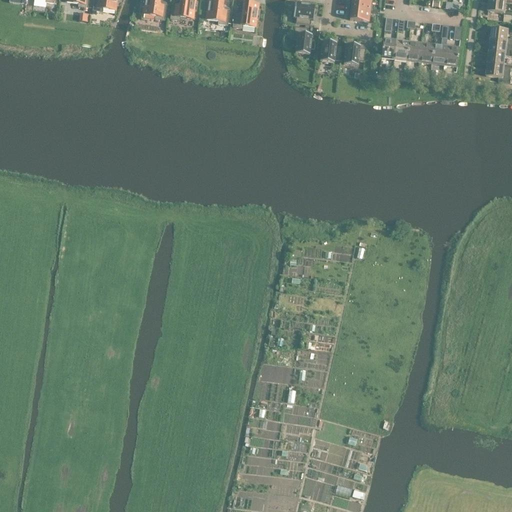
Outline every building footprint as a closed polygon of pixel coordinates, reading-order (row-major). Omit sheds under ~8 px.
[(65,0),(65,3),(78,4),(77,8),(87,9),(88,0),(65,0)] [(93,0),(92,12),(102,13),(102,10),(115,11),(116,3),(118,3),(118,0),(93,0)] [(142,0),(141,7),(143,7),(142,15),(155,17),(154,20),(164,21),(166,5),(158,4),(158,0),(142,0)] [(194,0),(180,0),(180,5),(171,4),(169,20),(179,21),(180,18),(192,20),(193,12),(195,12),(196,3),(194,3),(194,0)] [(205,3),(204,12),(206,12),(205,20),(217,22),(217,25),(227,27),(229,11),(221,10),(222,0),(207,0),(207,3),(205,3)] [(371,2),(352,0),(351,0),(351,10),(378,13),(378,11),(370,10),(371,2)] [(489,0),(487,13),(504,14),(503,16),(503,22),(511,23),(511,17),(511,16),(511,13),(504,12),(505,4),(505,2),(489,0)] [(258,4),(243,2),(242,14),(234,13),(232,28),(242,30),(242,26),(254,28),(256,20),(258,20),(259,11),(257,11),(258,4)] [(313,21),(315,7),(295,4),(293,19),(296,19),(295,25),(310,26),(311,21),(313,21)] [(378,13),(351,10),(349,20),(349,21),(368,23),(369,15),(377,16),(378,13)] [(391,32),(392,20),(385,19),(384,32),(391,32)] [(453,40),(460,41),(461,28),(455,27),(453,40)] [(309,55),(311,36),(307,35),(307,29),(294,28),(293,35),(297,35),(295,54),(309,55)] [(511,45),(511,38),(510,39),(507,39),(508,31),(492,29),(491,42),(506,43),(506,45),(511,45)] [(381,59),(393,61),(396,40),(383,39),(381,59)] [(408,42),(396,40),(393,61),(406,62),(408,42)] [(446,46),(443,67),(456,68),(459,48),(460,41),(453,40),(452,47),(446,46)] [(340,62),(341,47),(336,46),(336,44),(322,42),(319,62),(334,64),(334,61),(340,62)] [(406,62),(418,64),(421,43),(408,42),(406,62)] [(511,54),(511,48),(511,45),(506,45),(506,43),(491,42),(489,54),(505,55),(505,57),(511,57),(511,54)] [(418,64),(431,65),(433,45),(421,43),(418,64)] [(360,47),(345,45),(343,65),(357,67),(358,62),(364,63),(365,50),(359,49),(360,47)] [(431,65),(443,67),(446,46),(433,45),(431,65)] [(511,66),(504,65),(505,57),(505,55),(489,54),(488,66),(504,67),(503,69),(511,70),(511,68),(511,66)] [(498,79),(498,83),(510,85),(511,78),(510,78),(511,70),(503,69),(504,67),(488,66),(487,78),(498,79)]
